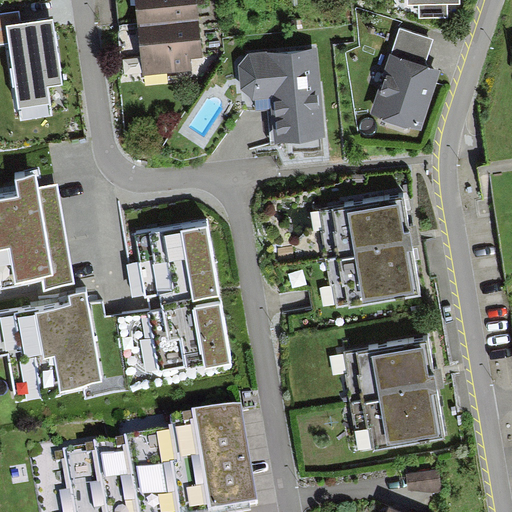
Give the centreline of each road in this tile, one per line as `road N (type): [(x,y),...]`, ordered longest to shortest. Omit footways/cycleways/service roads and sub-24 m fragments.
road 1 (residential): [(82,0),(102,136),(120,174),(141,181),(207,175),(228,182),(240,204),(291,511)]
road 2 (residential): [(495,0),(447,159),(505,511)]
